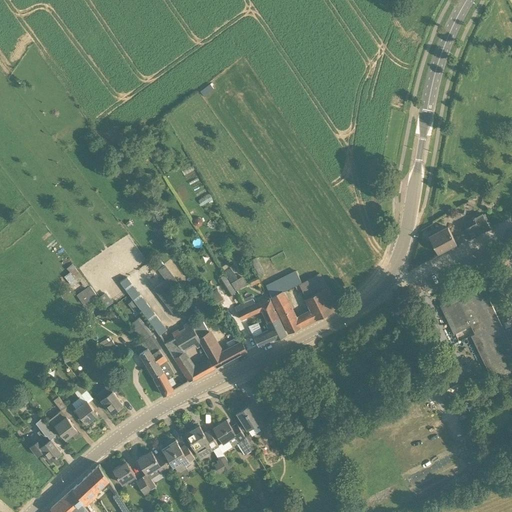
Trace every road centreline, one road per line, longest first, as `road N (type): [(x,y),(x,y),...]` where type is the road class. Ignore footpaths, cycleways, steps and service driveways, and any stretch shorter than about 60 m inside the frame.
road 1 (secondary): [(35,511),(148,416),(353,310),(387,282)]
road 2 (secondary): [(387,282),(414,192),(437,65),(468,0)]
road 3 (unclassified): [(387,282),(511,223)]
